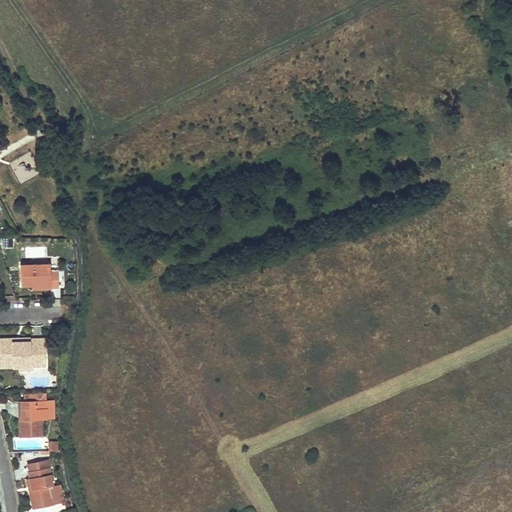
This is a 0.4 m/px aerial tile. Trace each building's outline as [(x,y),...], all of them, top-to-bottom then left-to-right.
[(10,160),(18,183),(40,175),(33,152),(10,160)] [(50,287),(60,287),(59,271),(51,271),(50,263),(21,264),(22,284),(39,284),(50,284),(50,287)] [(45,353),(45,339),(32,339),(32,342),(17,342),(17,338),(0,338),(1,367),(19,367),(33,367),(41,366),(41,353),(45,353)] [(23,419),(20,419),(21,437),(43,436),(43,419),(48,419),(47,392),(25,393),(25,401),(23,401),(23,419)] [(50,441),(50,449),(59,448),(59,440),(50,441)] [(26,463),(28,471),(49,467),(51,466),(49,459),(26,463)] [(28,471),(27,472),(28,478),(51,474),(49,467),(28,471)] [(53,485),(51,474),(28,478),(25,479),(32,510),(65,503),(61,484),(53,485)]
